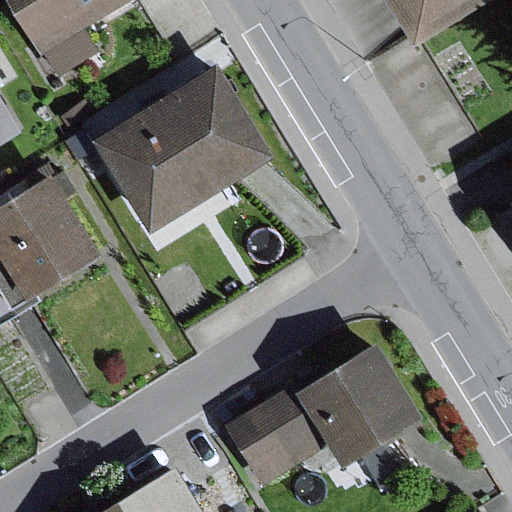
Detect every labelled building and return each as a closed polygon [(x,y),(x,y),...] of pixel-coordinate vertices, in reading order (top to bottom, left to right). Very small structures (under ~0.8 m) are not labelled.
[(6,0),(34,44),(79,18),(108,0),(6,0)] [(382,0),(404,35),(460,0),(382,0)] [(79,18),(34,44),(53,76),(98,49),(79,18)] [(208,60),(87,133),(143,226),(264,153),(208,60)] [(84,99),(61,116),(68,125),(91,108),(84,99)] [(0,105),(0,130),(11,123),(0,105)] [(44,173),(0,201),(0,294),(8,306),(95,251),(44,173)] [(368,339),(288,389),(322,444),(334,462),(414,413),(368,339)] [(224,428),(258,483),(322,444),(288,389),(224,428)] [(196,511),(166,463),(106,501),(112,511),(196,511)] [(112,511),(106,501),(88,511),(112,511)]
